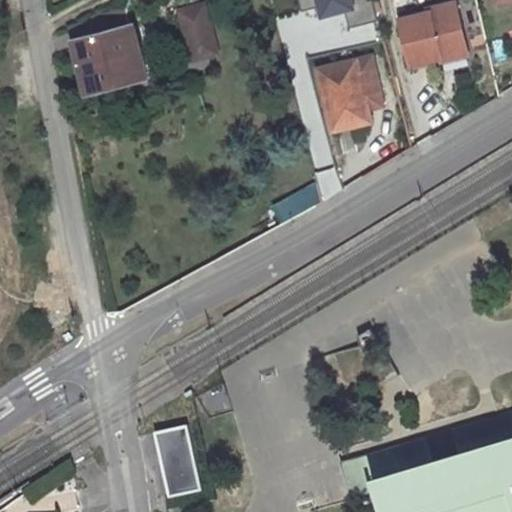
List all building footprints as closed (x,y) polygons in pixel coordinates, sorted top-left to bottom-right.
[(208,0),(190,0),(183,2),(198,50),(222,43),(208,0)] [(304,0),(306,4),(319,0),(325,0),(328,7),(350,1),(355,20),(385,12),(381,0),(304,0)] [(452,54),(471,50),(459,4),(434,10),(434,7),(402,15),(415,67),(445,59),(444,54),(452,52),(452,54)] [(136,5),(106,12),(111,29),(141,21),(136,5)] [(106,12),(78,20),(91,84),(152,65),(141,21),(111,29),(106,12)] [(446,63),(472,56),(471,50),(452,54),(452,52),(444,54),(445,59),(446,63)] [(375,56),(322,70),(341,131),(376,121),(371,102),(386,99),(375,56)] [(323,179),(340,174),(314,94),(297,100),(323,179)] [(274,206),(282,223),(304,212),(295,195),(274,206)] [(351,496),(379,487),(386,511),(511,511),(511,411),(341,462),(351,496)] [(190,425),(158,433),(172,496),(204,490),(190,425)]
